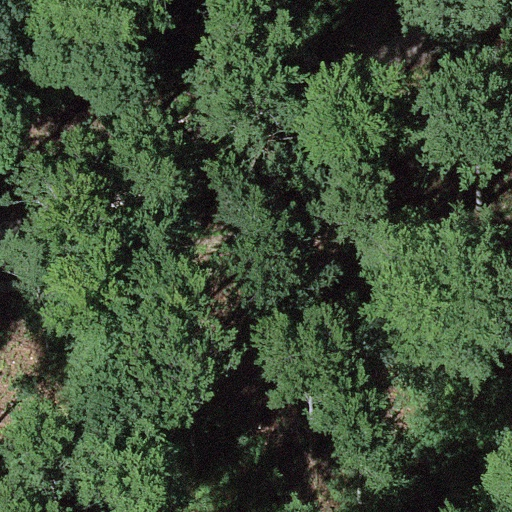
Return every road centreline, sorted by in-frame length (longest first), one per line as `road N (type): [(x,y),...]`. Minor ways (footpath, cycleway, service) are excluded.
road 1 (track): [(0,241),(505,0)]
road 2 (track): [(511,219),(310,236),(16,235)]
